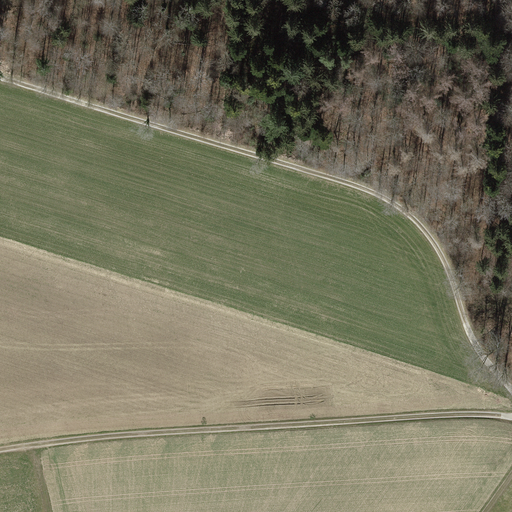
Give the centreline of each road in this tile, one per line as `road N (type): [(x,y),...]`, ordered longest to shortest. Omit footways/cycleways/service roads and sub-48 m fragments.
road 1 (track): [(511,387),(472,339),(450,265),(396,204),(0,76)]
road 2 (track): [(511,417),(228,426),(0,451)]
